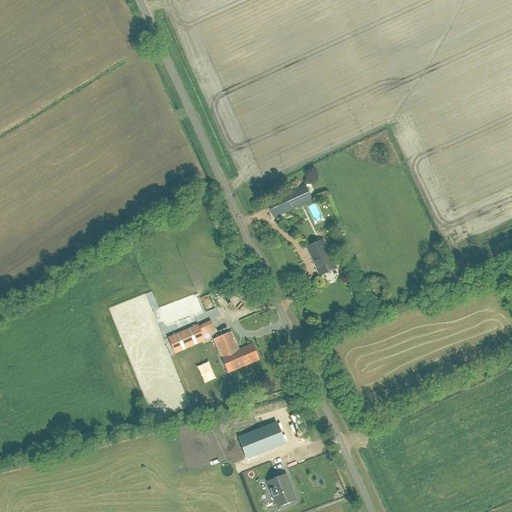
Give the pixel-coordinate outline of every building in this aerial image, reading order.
[(274,220),(312,200),(304,184),(265,203),(274,220)] [(320,276),(338,268),(324,238),(307,246),(320,276)] [(198,325),(168,338),(175,354),(204,341),(201,336),(215,330),(211,321),(198,327),(198,325)] [(253,345),(239,350),(231,333),(213,341),(221,358),(228,374),(260,360),(253,345)] [(240,439),(247,458),(284,443),(277,425),(240,439)] [(105,438),(117,435),(115,429),(104,432),(105,438)] [(322,461),(308,461),(310,487),(323,487),(322,461)] [(267,482),(277,508),(296,501),(286,475),(267,482)]
